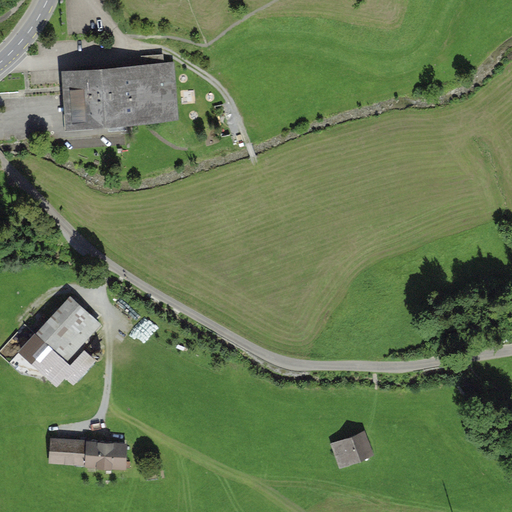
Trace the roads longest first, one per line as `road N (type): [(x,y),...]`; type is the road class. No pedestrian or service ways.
road 1 (unclassified): [(4,161),(103,260),(279,361),(394,368),(511,351)]
road 2 (track): [(125,45),(170,52),(221,89),(260,171)]
